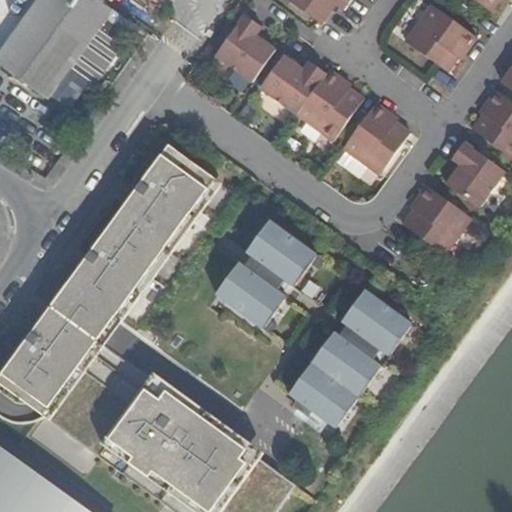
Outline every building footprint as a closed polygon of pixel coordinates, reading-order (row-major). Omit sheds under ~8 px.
[(102,0),(42,0),(0,58),(0,63),(52,99),(72,71),(116,9),(102,0)] [(291,0),(290,1),(323,25),(338,5),(346,10),(354,0),(291,0)] [(475,0),(492,12),(501,0),(475,0)] [(465,49),(469,52),(479,38),(433,5),(407,42),(448,71),(458,58),(465,49)] [(97,89),(141,28),(116,9),(72,71),(97,89)] [(217,56),(255,84),(278,51),(257,35),(263,27),(247,15),(217,56)] [(461,61),(469,52),(465,49),(458,58),(461,61)] [(262,87),(300,115),(329,74),(312,61),(305,69),(286,55),(262,87)] [(511,65),(501,79),(511,87),(511,65)] [(329,74),(300,115),(335,141),(365,100),(351,89),(342,82),(344,78),(333,69),(329,74)] [(342,82),(351,89),(354,85),(344,78),(342,82)] [(511,157),(511,103),(494,90),(485,103),(489,106),(483,113),(472,128),(511,157)] [(378,103),(346,149),(382,174),(412,133),(397,122),(386,115),(389,112),(378,103)] [(485,103),(480,109),(483,113),(489,106),(485,103)] [(386,115),(397,122),(399,118),(389,112),(386,115)] [(477,207),(504,171),(462,141),(451,156),(460,164),(445,184),(477,207)] [(101,342),(118,317),(124,322),(223,184),(170,146),(0,382),(179,511),(278,511),(299,484),(267,462),(101,342)] [(420,201),(411,212),(402,225),(443,254),(470,218),(424,185),(415,197),(420,201)] [(415,197),(407,208),(411,212),(420,201),(415,197)] [(248,266),(242,262),(219,294),(266,329),(289,296),(281,290),(288,280),(296,286),(319,254),(273,220),(249,252),(255,256),(248,266)] [(392,355),(415,323),(368,289),(345,321),(351,325),(343,335),(337,331),(292,393),(300,399),(296,405),(304,411),(308,405),(339,428),(384,365),(376,359),(383,349),(392,355)] [(76,511),(0,456),(0,511),(76,511)]
